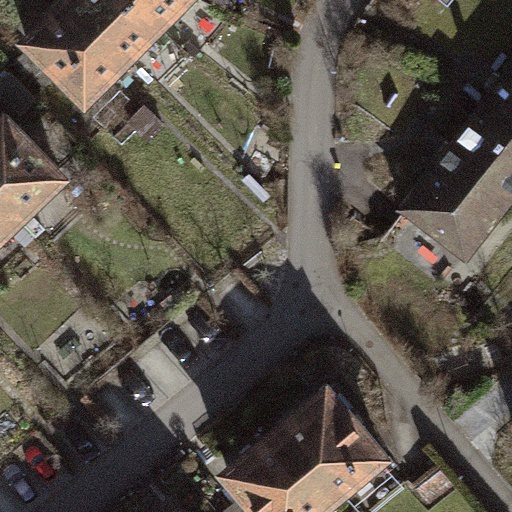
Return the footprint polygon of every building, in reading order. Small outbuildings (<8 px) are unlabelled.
[(129,0),(57,0),(54,3),(127,71),(164,32),(129,0)] [(129,0),(164,32),(194,0),(129,0)] [(54,3),(17,42),(90,110),(127,71),(54,3)] [(511,66),(475,114),(511,142),(511,66)] [(511,142),(475,114),(399,213),(470,267),(511,212),(511,142)] [(1,117),(0,118),(0,214),(16,231),(65,184),(1,117)] [(0,214),(0,245),(16,231),(0,214)] [(328,379),(269,429),(337,509),(345,503),(352,511),(379,511),(403,492),(384,470),(396,459),(328,379)] [(269,429),(214,476),(243,511),(242,511),(333,511),(337,509),(269,429)]
